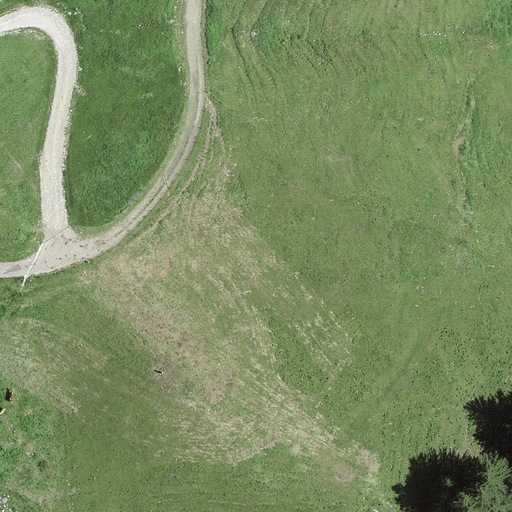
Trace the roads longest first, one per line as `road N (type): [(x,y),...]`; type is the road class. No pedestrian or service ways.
road 1 (track): [(0,272),(59,256),(50,181),(67,41),(49,18),(28,14),(0,24)]
road 2 (track): [(59,256),(119,232),(184,161),(201,91),(199,0)]
